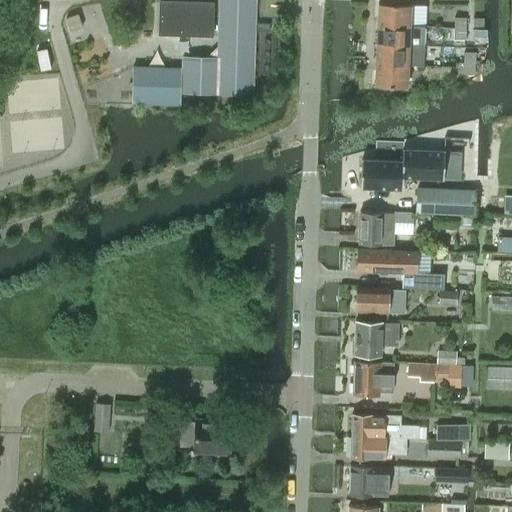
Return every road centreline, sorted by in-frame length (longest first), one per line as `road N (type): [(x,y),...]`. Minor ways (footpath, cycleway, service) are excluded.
road 1 (unclassified): [(295,511),(311,0)]
road 2 (residential): [(0,182),(72,160),(80,149),(50,6),(70,0)]
